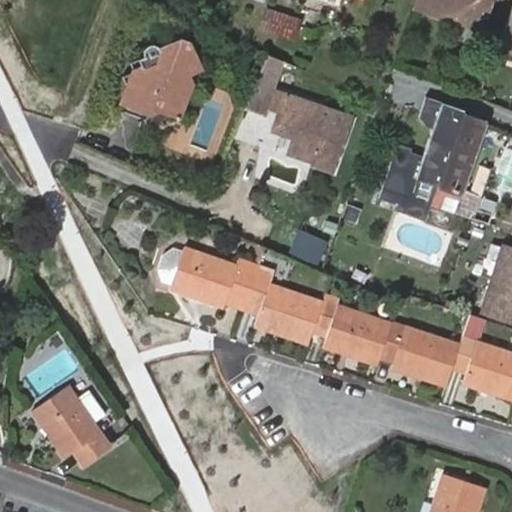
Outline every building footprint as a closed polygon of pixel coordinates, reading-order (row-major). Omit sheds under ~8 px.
[(454,3),(445,0),(418,0),(451,11),(454,3)] [(489,0),(445,0),(454,3),(451,11),(482,22),(489,0)] [(511,54),(511,5),(496,49),(511,54)] [(259,28),(293,40),(300,20),(266,8),(259,28)] [(177,110),(178,108),(190,81),(187,72),(200,68),(195,48),(189,44),(168,50),(165,45),(160,43),(155,44),(152,47),(151,51),(151,54),(144,56),(147,68),(137,70),(125,73),(128,87),(123,100),(151,110),(163,106),(177,110)] [(275,88),(286,52),(269,46),(245,103),(268,112),(270,107),(275,88)] [(135,59),(137,70),(147,68),(144,56),(135,59)] [(336,173),(350,131),(347,130),(323,122),(327,109),(308,102),(309,99),(275,88),(270,107),(279,110),(273,129),(293,137),(288,153),(313,162),(312,165),(336,173)] [(148,120),(151,110),(123,100),(119,110),(148,120)] [(485,123),(429,104),(413,150),(404,176),(419,181),(434,186),(461,194),(485,123)] [(150,128),(182,115),(178,108),(177,110),(163,106),(151,110),(148,120),(150,128)] [(327,109),(323,122),(347,130),(350,117),(327,109)] [(107,118),(104,151),(134,154),(137,121),(107,118)] [(404,176),(413,150),(400,144),(385,186),(413,196),(419,181),(404,176)] [(368,182),(374,164),(363,161),(357,178),(368,182)] [(413,196),(385,186),(383,191),(400,197),(395,210),(424,219),(434,186),(419,181),(413,196)] [(511,203),(502,230),(511,233),(511,203)] [(170,284),(184,248),(176,245),(165,250),(157,271),(162,281),(170,284)] [(242,310),(257,265),(238,258),(235,266),(184,247),(184,248),(170,284),(169,289),(223,308),(224,304),(242,310)] [(479,315),(511,326),(511,256),(491,250),(485,268),(492,271),(479,315)] [(273,271),(257,265),(242,310),(258,316),(255,326),(307,343),(310,334),(322,302),(269,283),(273,271)] [(382,268),(378,282),(399,288),(403,274),(382,268)] [(325,295),(322,302),(310,334),(324,339),(321,347),(377,365),(379,359),(392,323),(336,305),(339,300),(325,295)] [(458,344),(392,323),(379,359),(391,363),(390,369),(444,386),(450,369),(458,344)] [(511,353),(460,337),(458,344),(450,369),(464,374),(460,384),(511,401),(511,353)] [(108,449),(94,428),(79,402),(68,386),(32,409),(64,458),(73,452),(83,466),(108,449)] [(79,402),(94,428),(105,421),(88,396),(79,402)] [(475,511),(483,489),(443,475),(430,511),(475,511)]
